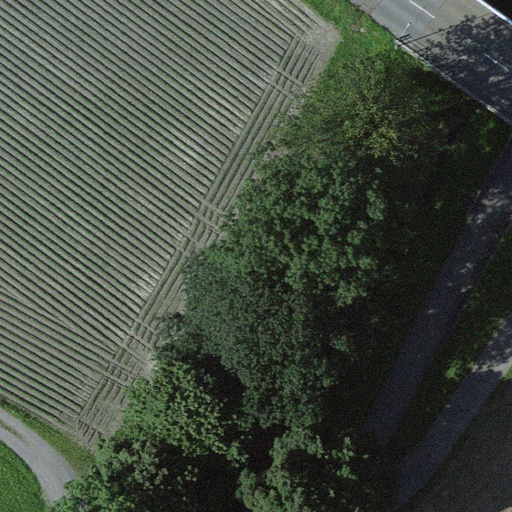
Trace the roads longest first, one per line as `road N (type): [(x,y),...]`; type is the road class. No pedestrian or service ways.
road 1 (track): [(138,493),(340,120)]
road 2 (track): [(511,177),(339,511)]
road 3 (track): [(511,343),(409,481),(374,511)]
road 4 (track): [(138,493),(0,417)]
road 5 (secondary): [(511,72),(410,0)]
